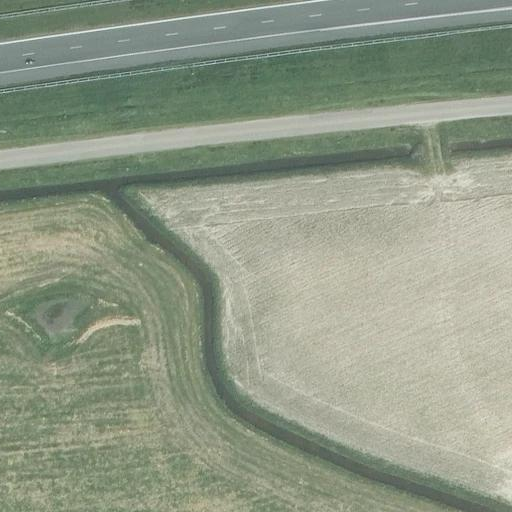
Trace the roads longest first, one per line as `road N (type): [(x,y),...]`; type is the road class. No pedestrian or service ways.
road 1 (unclassified): [(0,160),(511,105)]
road 2 (motorway): [(0,58),(199,26),(448,0)]
